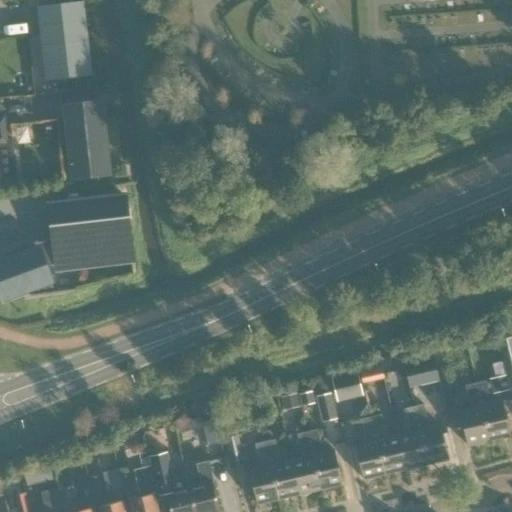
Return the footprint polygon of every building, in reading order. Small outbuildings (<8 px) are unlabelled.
[(37,6),(45,81),(93,76),(84,0),(37,6)] [(71,179),(111,175),(103,100),(63,105),(71,179)] [(0,182),(17,180),(13,140),(6,141),(4,118),(0,118),(0,182)] [(54,242),(39,247),(37,243),(39,242),(38,241),(7,253),(8,254),(10,253),(11,258),(0,261),(0,283),(5,298),(30,289),(32,295),(30,295),(30,296),(76,290),(76,289),(55,292),(46,268),(59,263),(86,260),(87,266),(131,260),(133,275),(135,274),(125,196),(49,205),(54,242)] [(506,376),(506,378),(511,376),(511,337),(496,342),(506,376)] [(437,374),(434,359),(404,366),(408,381),(437,374)] [(366,379),(386,375),(384,364),(363,369),(366,379)] [(331,378),(334,391),(337,403),(363,397),(360,382),(357,372),(331,378)] [(505,376),(495,378),(499,392),(509,390),(505,376)] [(486,381),(475,384),(489,441),(511,436),(503,402),(491,404),(486,381)] [(468,446),(489,441),(475,384),(465,386),(471,409),(460,412),(468,446)] [(302,406),(315,403),(312,391),(299,394),(302,406)] [(283,410),(300,406),(297,393),(280,397),(283,410)] [(337,419),(331,393),(316,397),(322,423),(337,419)] [(424,405),(413,407),(427,465),(449,459),(441,425),(429,428),(424,405)] [(406,470),(427,465),(413,407),(403,410),(409,433),(397,436),(406,470)] [(385,474),(406,470),(397,436),(387,438),(382,415),(371,417),(385,474)] [(201,417),(178,422),(180,432),(203,427),(203,426),(202,423),(201,417)] [(385,474),(371,417),(361,420),(367,443),(355,445),(363,479),(385,474)] [(203,427),(207,447),(217,445),(212,421),(202,423),(203,426),(203,427)] [(265,438),(273,435),(270,425),(262,428),(265,438)] [(318,430),(307,432),(321,489),(343,484),(334,450),(323,453),(318,430)] [(300,495),(321,489),(307,432),(297,435),(302,458),(291,461),(300,495)] [(245,445),(239,446),(237,435),(225,438),(231,462),(248,458),(245,445)] [(123,444),(128,458),(147,451),(142,438),(123,444)] [(279,499),(300,495),(291,461),(281,463),(276,440),(265,442),(279,499)] [(279,499),(265,442),(255,445),(260,468),(249,470),(257,505),(279,499)] [(149,457),(151,467),(155,479),(158,495),(166,493),(170,511),(195,511),(190,488),(187,476),(174,479),(168,453),(149,457)] [(202,485),(190,488),(195,511),(219,511),(208,463),(198,465),(202,485)] [(157,511),(151,480),(155,479),(151,467),(135,470),(141,497),(131,500),(133,511),(157,511)] [(54,481),(51,469),(40,472),(43,483),(54,481)] [(99,507),(100,511),(125,511),(123,501),(122,501),(119,487),(123,486),(119,469),(103,474),(111,504),(99,507)] [(88,497),(92,496),(88,479),(77,481),(81,498),(88,497)] [(63,511),(57,488),(41,493),(46,511),(63,511)] [(18,511),(30,511),(26,493),(14,496),(18,511)] [(78,511),(92,511),(92,509),(91,509),(88,497),(81,498),(76,500),(79,511),(78,511)]
